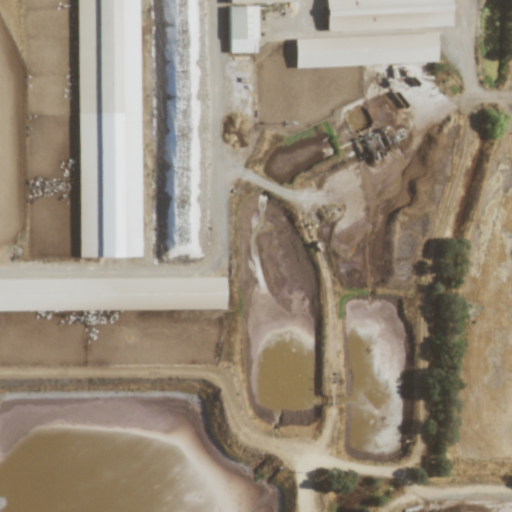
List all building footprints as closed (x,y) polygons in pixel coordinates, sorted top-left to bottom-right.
[(138,256),(134,0),(73,0),(77,257),(138,256)] [(447,27),(445,0),(320,0),(322,31),(447,27)] [(226,53),(254,53),(253,6),(225,7),(226,53)] [(292,68),(434,62),(433,34),(291,39),(292,68)] [(0,311),(221,309),(221,278),(0,280),(0,311)]
